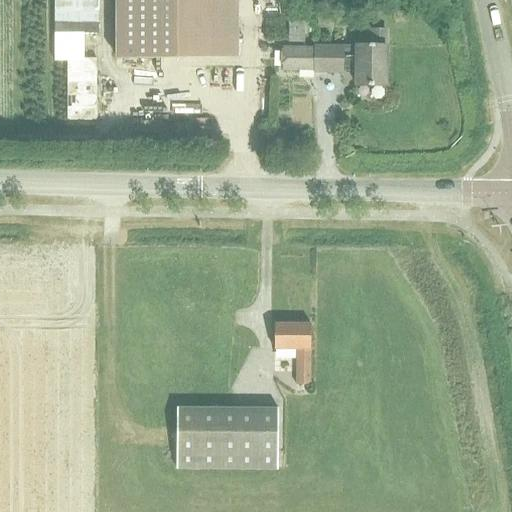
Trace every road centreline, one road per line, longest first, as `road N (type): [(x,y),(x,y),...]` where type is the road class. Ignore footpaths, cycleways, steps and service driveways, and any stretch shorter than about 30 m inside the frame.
road 1 (unclassified): [(0,185),(511,193)]
road 2 (unclassified): [(511,127),(486,0)]
